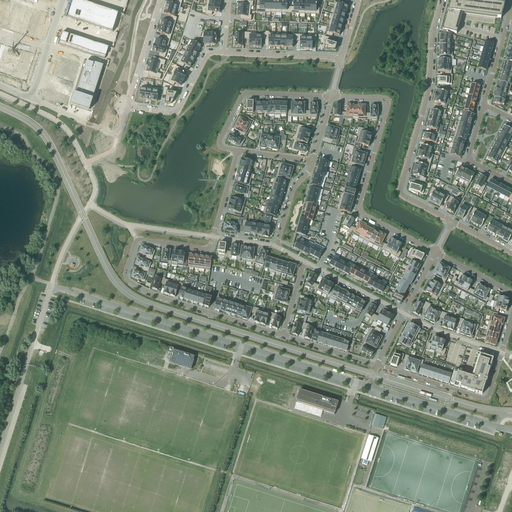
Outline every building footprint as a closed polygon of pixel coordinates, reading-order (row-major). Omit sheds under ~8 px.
[(0,0),(0,7),(5,10),(8,0),(0,0)] [(8,0),(5,10),(12,12),(15,0),(8,0)] [(19,0),(15,0),(12,12),(18,14),(22,1),(19,0)] [(72,0),(70,7),(70,8),(76,10),(79,1),(78,0),(77,0),(75,0),(72,0)] [(256,6),(256,13),(265,13),(265,0),(260,0),(260,6),(256,6)] [(443,28),(443,30),(444,31),(452,33),(456,34),(457,34),(462,14),(463,14),(463,12),(497,17),(497,18),(501,19),(502,14),(504,8),(504,6),(499,5),(499,4),(497,4),(494,4),(492,3),(492,4),(488,4),(488,3),(487,3),(484,2),(484,3),(480,3),(481,2),(479,2),(477,1),(476,2),(473,2),(473,1),(471,0),(469,0),(469,1),(465,1),(465,0),(451,0),(450,2),(450,3),(449,7),(449,8),(448,11),(447,13),(447,15),(448,16),(447,19),(446,19),(445,21),(445,23),(446,23),(446,24),(445,27),(444,27),(443,28)] [(22,1),(18,14),(25,16),(29,3),(22,1)] [(79,1),(76,10),(81,12),(84,2),(83,2),(79,1)] [(250,11),(251,7),(252,7),(253,2),(242,1),(242,4),(239,4),(238,10),(250,11)] [(287,1),(282,1),(281,13),(290,14),(291,7),(287,7),(287,6),(287,1)] [(299,14),(300,2),(296,1),(294,1),(294,7),(291,7),(290,14),(295,14),(297,14),(299,14)] [(84,2),(81,12),(87,14),(90,4),(89,4),(88,4),(85,2),(84,2)] [(167,3),(166,8),(176,12),(179,13),(180,7),(182,3),(175,2),(174,5),(167,3)] [(311,2),(310,15),(319,15),(319,8),(316,8),(316,6),(317,6),(317,5),(316,5),(316,2),(315,2),(311,2)] [(29,3),(25,16),(31,18),(35,5),(29,3)] [(346,12),(348,6),(344,5),(335,3),(333,9),(334,9),(335,9),(346,12)] [(90,4),(87,14),(93,16),(96,6),(95,6),(94,6),(94,5),(94,6),(90,5),(90,4)] [(35,5),(31,18),(38,20),(42,7),(35,5)] [(96,6),(93,16),(98,17),(101,8),(100,7),(100,8),(96,7),(96,6)] [(206,12),(205,15),(212,16),(212,12),(215,13),(216,13),(217,13),(219,13),(220,7),(207,6),(206,6),(206,12)] [(42,7),(38,20),(45,22),(49,9),(42,7)] [(67,18),(67,17),(71,19),(72,19),(73,20),(76,10),(70,8),(69,9),(67,18)] [(101,8),(98,17),(104,19),(107,10),(106,9),(105,9),(105,10),(102,8),(101,8)] [(166,8),(164,14),(171,16),(170,20),(176,22),(177,18),(175,17),(176,12),(166,8)] [(333,15),(344,18),(346,12),(335,9),(334,9),(333,15)] [(5,10),(1,22),(8,24),(12,12),(5,10)] [(76,10),(73,20),(77,21),(78,21),(81,12),(76,10)] [(107,10),(104,19),(110,21),(113,11),(112,11),(111,11),(107,10)] [(251,21),(252,16),(250,16),(250,11),(238,10),(238,16),(240,16),(240,20),(251,21)] [(113,11),(110,21),(116,23),(119,13),(118,13),(117,13),(113,12),(113,11)] [(12,12),(8,24),(14,26),(18,14),(12,12)] [(81,12),(78,21),(79,22),(82,23),(83,23),(84,23),(87,14),(81,12)] [(18,14),(14,26),(21,28),(25,16),(18,14)] [(87,14),(84,23),(88,24),(88,25),(89,25),(90,25),(93,16),(87,14)] [(343,24),(344,18),(333,15),(332,14),(332,15),(330,20),(343,24)] [(25,16),(21,28),(27,30),(31,18),(25,16)] [(93,16),(90,25),(94,26),(95,27),(98,17),(93,16)] [(98,17),(95,27),(96,27),(100,28),(99,28),(100,28),(101,29),(104,19),(98,17)] [(31,18),(27,30),(34,32),(38,20),(31,18)] [(104,19),(101,29),(105,30),(106,30),(107,31),(110,21),(104,19)] [(38,20),(34,32),(41,35),(45,22),(38,20)] [(162,23),(160,27),(173,31),(176,22),(170,20),(169,23),(168,23),(165,22),(165,21),(165,22),(162,21),(162,23),(161,23),(162,23)] [(330,20),(328,26),(329,27),(330,26),(341,30),(343,24),(330,20)] [(110,21),(107,31),(107,30),(111,31),(111,32),(112,32),(113,33),(116,23),(110,21)] [(332,37),(333,34),(339,36),(341,30),(330,26),(329,27),(328,32),(327,32),(326,35),(329,36),(332,37)] [(159,31),(159,33),(161,34),(162,35),(162,34),(165,35),(164,38),(170,40),(173,31),(160,27),(159,31)] [(202,32),(200,38),(204,38),(203,41),(203,44),(204,44),(205,44),(205,45),(206,45),(206,44),(207,45),(209,45),(210,45),(210,33),(202,32)] [(234,39),(234,42),(235,42),(235,43),(235,47),(239,47),(239,46),(242,46),(242,44),(242,43),(242,39),(246,39),(246,33),(236,32),(235,38),(234,38),(234,39)] [(268,47),(275,47),(275,34),(269,34),(269,32),(265,32),(265,33),(265,40),(269,40),(268,47)] [(441,35),(440,39),(453,41),(454,36),(452,35),(442,32),(441,35)] [(58,45),(59,45),(64,47),(68,35),(62,33),(59,42),(58,45)] [(246,33),(246,39),(249,39),(249,47),(255,47),(256,34),(256,33),(246,33)] [(256,34),(255,47),(261,48),(262,40),(265,40),(265,33),(262,33),(261,35),(256,34)] [(292,37),(287,37),(287,47),(293,48),(293,41),(296,41),(297,35),(292,34),(292,37)] [(64,47),(70,49),(73,37),(72,36),(68,35),(64,47)] [(306,49),(306,37),(306,35),(297,35),(296,41),(300,41),(300,49),(306,49)] [(312,50),(312,42),(316,42),(316,35),(306,35),(306,37),(306,49),(309,50),(312,50)] [(70,49),(75,50),(79,38),(78,38),(77,38),(74,37),(73,37),(70,49)] [(334,51),(335,51),(335,50),(337,44),(330,42),(331,39),(325,37),(324,41),(325,41),(322,50),(334,51)] [(75,50),(81,52),(85,40),(83,40),(79,39),(79,38),(75,50)] [(154,45),(154,46),(154,45),(167,49),(169,44),(170,40),(164,38),(163,41),(157,39),(156,41),(156,42),(156,43),(155,43),(154,45)] [(81,52),(87,54),(91,42),(89,42),(85,41),(85,40),(81,52)] [(2,41),(0,48),(0,53),(5,55),(9,43),(2,41)] [(189,47),(199,52),(201,46),(192,41),(189,47)] [(87,54),(92,56),(96,44),(95,43),(91,42),(87,54)] [(9,43),(5,55),(11,58),(15,45),(9,43)] [(92,56),(98,58),(102,46),(100,45),(100,46),(96,44),(97,44),(96,44),(92,56)] [(15,45),(11,58),(18,60),(22,47),(15,45)] [(154,48),(153,51),(155,52),(155,53),(156,53),(159,54),(159,57),(162,58),(165,58),(166,55),(168,49),(167,49),(154,45),(154,46),(154,48)] [(102,46),(98,58),(104,60),(105,57),(108,48),(107,47),(107,48),(106,47),(102,46)] [(188,46),(185,52),(196,57),(199,52),(189,47),(188,46)] [(22,47),(18,60),(24,62),(28,49),(22,47)] [(481,47),(479,52),(482,52),(482,53),(490,55),(492,50),(484,47),(484,48),(481,47)] [(28,49),(24,62),(31,64),(35,51),(28,49)] [(183,57),(193,62),(196,57),(185,52),(183,57)] [(5,55),(1,68),(7,70),(11,58),(5,55)] [(55,55),(52,65),(57,66),(60,57),(55,55)] [(179,62),(177,65),(182,68),(183,68),(184,65),(190,68),(193,62),(183,57),(182,56),(179,62)] [(437,60),(437,64),(438,64),(438,65),(451,66),(455,66),(456,61),(453,60),(454,58),(454,57),(452,57),(446,56),(446,57),(445,58),(445,60),(438,59),(438,60),(437,60)] [(60,57),(57,66),(62,68),(65,59),(60,57)] [(11,58),(7,70),(14,72),(18,60),(11,58)] [(150,60),(148,66),(159,69),(160,70),(161,65),(164,66),(166,61),(154,58),(153,61),(150,60)] [(65,59),(62,68),(67,70),(70,60),(65,59)] [(18,60),(14,72),(20,74),(24,62),(18,60)] [(70,60),(67,70),(72,71),(75,62),(70,60)] [(84,60),(84,61),(82,67),(83,68),(84,68),(81,76),(77,87),(75,95),(73,94),(72,94),(68,106),(70,106),(79,109),(88,112),(92,100),(97,82),(102,66),(98,65),(91,63),(91,62),(84,60)] [(24,62),(20,74),(27,76),(31,64),(24,62)] [(75,62),(72,71),(77,73),(80,64),(75,62)] [(52,65),(49,74),(54,76),(57,66),(52,65)] [(438,65),(437,72),(445,72),(445,75),(451,75),(451,72),(451,66),(438,65)] [(57,66),(54,76),(59,77),(62,68),(57,66)] [(148,66),(146,72),(149,72),(148,76),(160,80),(161,75),(158,74),(159,69),(148,66)] [(174,69),(172,75),(184,81),(187,75),(184,74),(180,72),(182,69),(176,66),(174,69)] [(62,68),(59,77),(64,79),(67,70),(62,68)] [(67,70),(64,79),(69,81),(72,71),(67,70)] [(72,71),(69,81),(74,82),(77,73),(72,71)] [(501,74),(501,77),(511,80),(511,74),(503,72),(502,74),(501,74)] [(169,80),(168,83),(173,86),(175,83),(178,85),(181,86),(182,85),(182,84),(183,83),(184,81),(172,75),(169,80)] [(437,79),(437,81),(438,81),(438,84),(449,85),(451,85),(452,75),(451,75),(445,75),(444,78),(441,78),(437,78),(437,79)] [(500,82),(511,86),(511,81),(511,80),(501,77),(500,80),(500,82)] [(499,82),(497,87),(509,91),(511,86),(500,82),(499,82)] [(497,87),(495,92),(506,95),(505,96),(508,96),(509,91),(497,87)] [(153,88),(151,101),(157,102),(158,97),(158,96),(159,91),(159,89),(153,88)] [(164,88),(163,96),(166,96),(166,101),(165,104),(171,104),(172,104),(174,100),(177,94),(178,93),(167,91),(168,88),(164,88)] [(44,89),(41,97),(67,105),(70,97),(44,89)] [(435,93),(435,96),(448,100),(448,99),(449,94),(450,94),(451,91),(445,89),(444,92),(437,90),(436,93),(435,93)] [(467,89),(465,93),(469,94),(469,95),(477,97),(478,92),(470,89),(470,90),(467,89)] [(495,92),(494,98),(495,98),(504,100),(505,96),(506,95),(495,92)] [(435,99),(434,102),(441,104),(440,107),(446,109),(449,100),(448,99),(448,100),(435,96),(434,99),(435,99)] [(494,101),(494,103),(499,105),(498,107),(502,109),(503,109),(504,107),(505,101),(504,100),(495,98),(494,101)] [(246,103),(243,108),(246,110),(247,110),(247,113),(247,114),(253,115),(253,116),(256,116),(256,114),(256,109),(253,109),(254,102),(247,102),(247,103),(246,103)] [(288,111),(288,117),(291,117),(297,118),(298,103),(297,103),(293,103),(292,103),(292,104),(291,111),(288,111)] [(298,103),(297,118),(303,118),(307,118),(307,111),(304,111),(304,106),(304,104),(303,104),(299,103),(298,103)] [(307,111),(307,118),(310,118),(316,118),(317,116),(317,112),(317,108),(317,104),(316,104),(311,104),(310,104),(310,112),(307,111)] [(333,108),(333,111),(334,111),(334,114),(334,116),(334,119),(340,119),(343,119),(343,113),(340,113),(341,106),(341,105),(334,105),(334,108),(333,108)] [(343,113),(343,119),(347,119),(353,120),(353,117),(353,107),(353,106),(352,106),(352,105),(348,105),(347,105),(347,113),(343,113)] [(358,117),(358,120),(364,120),(364,121),(367,121),(368,120),(368,114),(364,114),(365,109),(365,106),(364,106),(359,106),(358,106),(358,107),(358,117)] [(368,114),(368,120),(372,120),(377,121),(377,118),(377,115),(378,115),(378,110),(377,110),(378,106),(376,106),(372,106),(371,106),(371,111),(371,114),(368,114)] [(432,110),(430,116),(440,119),(442,120),(444,114),(445,114),(446,111),(439,109),(439,112),(432,110)] [(463,112),(462,117),(472,120),(473,115),(470,114),(463,112)] [(430,116),(428,122),(439,125),(439,124),(440,119),(430,116)] [(460,122),(470,125),(472,120),(462,117),(460,122)] [(238,123),(237,124),(248,129),(250,130),(252,125),(254,122),(248,119),(247,121),(240,118),(240,119),(239,119),(237,123),(238,123)] [(458,121),(456,127),(469,130),(470,125),(460,122),(458,121)] [(428,122),(426,128),(433,130),(433,133),(439,134),(440,131),(439,131),(441,125),(439,124),(439,125),(428,122)] [(235,128),(234,129),(241,133),(240,135),(245,138),(247,135),(250,130),(248,129),(237,124),(235,128)] [(297,129),(296,134),(298,135),(309,138),(311,132),(304,130),(305,127),(298,125),(297,129)] [(327,132),(326,132),(338,136),(340,136),(338,135),(339,130),(342,131),(342,127),(336,125),(335,128),(328,126),(328,127),(327,130),(326,132),(327,132)] [(504,126),(501,132),(511,137),(511,136),(511,130),(511,129),(510,129),(508,128),(504,126)] [(456,127),(455,132),(467,136),(469,130),(456,127)] [(359,128),(357,137),(370,141),(372,135),(365,133),(366,130),(359,128)] [(325,137),(325,138),(332,141),(331,144),(337,145),(340,136),(338,136),(326,132),(326,133),(325,137)] [(454,137),(453,137),(465,141),(466,141),(467,136),(455,132),(454,137)] [(501,132),(499,137),(508,142),(511,137),(501,132)] [(259,133),(258,140),(261,140),(260,148),(261,148),(265,149),(266,149),(268,137),(268,135),(262,134),(259,133)] [(425,134),(423,140),(434,143),(436,144),(438,138),(439,138),(440,138),(444,139),(445,136),(440,135),(439,134),(433,133),(432,136),(425,134)] [(294,140),(293,143),(295,144),(296,144),(299,145),(300,142),(301,142),(305,144),(308,144),(309,138),(298,135),(296,134),(294,140)] [(232,135),(229,141),(231,142),(230,143),(235,145),(236,144),(239,146),(241,147),(245,138),(240,135),(238,138),(232,135)] [(273,138),(271,150),(272,150),(277,150),(278,150),(279,143),(282,143),(282,141),(283,136),(279,135),(279,136),(274,136),(273,138)] [(355,143),(354,146),(360,148),(361,145),(369,147),(370,141),(357,137),(355,143)] [(453,137),(451,143),(453,144),(454,144),(464,146),(465,141),(453,137),(454,137),(453,137)] [(499,137),(496,142),(505,147),(508,142),(499,137)] [(496,142),(493,148),(504,154),(507,148),(505,147),(496,142)] [(293,143),(291,149),(294,150),(305,153),(305,152),(307,148),(306,148),(307,147),(304,146),(299,145),(296,144),(295,144),(293,143)] [(420,148),(419,151),(431,155),(431,154),(432,149),(434,150),(435,146),(429,144),(428,147),(421,145),(420,149),(420,148)] [(452,149),(462,152),(464,146),(454,144),(453,144),(452,149)] [(353,151),(351,157),(353,157),(365,161),(365,160),(366,156),(366,155),(366,154),(359,152),(360,151),(360,149),(354,148),(353,151)] [(450,149),(448,155),(450,155),(451,156),(460,158),(462,152),(452,149),(450,148),(450,149)] [(493,148),(490,153),(499,158),(501,159),(504,154),(493,148)] [(419,154),(418,157),(425,159),(424,162),(430,164),(433,155),(431,154),(431,155),(419,151),(418,154),(419,154)] [(490,153),(487,159),(489,159),(491,160),(490,161),(494,163),(494,162),(497,164),(499,158),(490,153)] [(348,162),(347,165),(355,168),(356,164),(363,167),(363,166),(365,161),(364,161),(365,161),(353,157),(351,157),(350,162),(348,162)] [(241,164),(241,165),(242,166),(252,168),(254,169),(256,164),(256,163),(254,162),(243,159),(241,164)] [(321,159),(319,165),(327,167),(331,168),(332,164),(332,163),(329,162),(321,159)] [(415,166),(414,169),(425,173),(428,173),(430,164),(424,162),(423,165),(416,163),(415,166)] [(280,164),(278,170),(291,174),(292,173),(293,170),(293,169),(293,168),(282,164),(280,164)] [(242,166),(240,171),(253,175),(253,174),(250,174),(251,173),(252,168),(242,166)] [(454,171),(453,175),(455,176),(459,179),(460,179),(465,170),(460,167),(459,167),(459,168),(458,170),(457,172),(454,171)] [(351,168),(349,173),(359,176),(361,171),(357,169),(351,168)] [(414,169),(413,173),(413,175),(420,177),(419,181),(425,182),(426,179),(424,178),(425,173),(414,169)] [(276,175),(275,179),(282,180),(282,178),(286,179),(290,180),(290,179),(291,174),(278,170),(278,171),(276,175)] [(459,179),(459,180),(464,183),(465,181),(469,172),(465,170),(460,179),(459,179)] [(240,171),(239,177),(251,180),(253,175),(240,171)] [(464,183),(464,184),(468,186),(469,184),(470,184),(471,180),(474,175),(469,172),(465,181),(464,183)] [(349,173),(347,178),(358,181),(359,176),(349,173)] [(475,186),(474,187),(479,189),(480,190),(479,191),(482,192),(484,189),(485,187),(483,185),(485,181),(486,179),(485,178),(485,177),(484,177),(483,176),(482,176),(481,176),(480,176),(478,179),(475,186)] [(239,177),(237,183),(239,184),(244,185),(250,187),(250,186),(249,186),(250,182),(251,180),(239,177)] [(274,178),(273,184),(285,188),(287,182),(283,181),(282,180),(275,179),(274,178)] [(347,178),(346,184),(356,186),(358,181),(347,178)] [(491,180),(487,188),(491,190),(495,182),(491,180)] [(495,182),(491,190),(496,192),(500,185),(495,182)] [(410,184),(408,191),(418,196),(418,193),(420,194),(423,195),(425,185),(419,183),(418,186),(414,185),(410,184)] [(273,184),(271,190),(283,194),(285,188),(273,184)] [(346,184),(344,189),(356,192),(355,191),(356,186),(346,184)] [(234,191),(234,192),(238,193),(237,194),(242,195),(242,194),(245,195),(248,196),(249,190),(250,187),(244,185),(243,188),(236,186),(236,187),(234,191)] [(500,185),(496,192),(500,195),(504,187),(500,185)] [(432,195),(429,201),(430,202),(429,202),(433,204),(433,203),(434,204),(440,194),(441,192),(436,190),(432,187),(429,193),(432,195)] [(500,195),(499,198),(503,200),(509,189),(504,187),(500,195)] [(342,193),(342,194),(354,197),(356,192),(344,189),(343,194),(342,193)] [(511,191),(509,189),(503,200),(507,202),(508,200),(509,200),(511,194),(511,191)] [(271,190),(269,196),(282,199),(283,194),(271,190)] [(440,194),(434,204),(440,207),(442,203),(443,200),(446,202),(449,196),(446,195),(441,192),(440,194)] [(342,194),(340,199),(353,202),(354,197),(342,194)] [(270,199),(269,202),(280,205),(282,199),(269,196),(270,196),(270,199)] [(232,198),(230,204),(243,208),(245,202),(246,199),(240,197),(239,200),(232,198)] [(308,197),(307,203),(317,206),(317,205),(315,205),(317,200),(308,197)] [(449,207),(447,210),(448,211),(448,212),(451,213),(453,213),(456,208),(458,203),(459,201),(453,198),(451,197),(450,197),(448,202),(450,204),(449,207)] [(340,200),(339,204),(351,208),(353,202),(340,199),(340,200)] [(266,201),(265,207),(277,211),(279,205),(280,205),(269,202),(266,201)] [(307,203),(306,203),(308,203),(307,208),(315,211),(317,206),(307,203)] [(230,204),(228,210),(235,212),(235,215),(241,217),(242,214),(243,208),(230,204)] [(339,204),(337,210),(340,210),(350,213),(351,208),(339,204)] [(457,215),(457,216),(458,217),(463,219),(466,212),(469,214),(472,208),(469,207),(463,204),(457,215)] [(265,207),(263,213),(265,214),(275,217),(277,211),(265,207)] [(473,215),(470,222),(472,223),(472,224),(475,225),(482,212),(474,208),(473,209),(471,214),(473,215)] [(482,212),(475,225),(478,227),(479,226),(481,228),(484,221),(487,223),(490,217),(487,215),(482,212)] [(343,227),(342,229),(345,231),(348,232),(350,233),(351,234),(354,228),(351,226),(354,220),(349,217),(347,220),(346,219),(343,224),(344,225),(343,227)] [(490,224),(487,230),(489,232),(489,233),(492,234),(498,222),(493,219),(493,218),(490,217),(487,223),(490,224)] [(243,220),(242,227),(245,227),(244,233),(251,234),(252,222),(252,223),(246,222),(247,221),(243,220)] [(498,222),(492,234),(495,236),(495,235),(497,236),(503,226),(504,225),(503,224),(498,222)] [(224,230),(224,231),(225,231),(228,231),(231,232),(235,232),(236,232),(236,231),(237,227),(237,226),(236,226),(235,225),(234,225),(234,224),(228,223),(228,224),(226,224),(225,224),(224,225),(224,229),(224,230)] [(350,233),(350,235),(353,236),(354,235),(359,238),(360,236),(365,225),(361,223),(360,223),(356,229),(354,228),(351,234),(350,233)] [(264,224),(264,226),(262,236),(262,237),(269,238),(270,226),(270,225),(264,224)] [(360,236),(359,238),(364,240),(365,238),(370,229),(366,227),(365,227),(366,226),(365,225),(360,236)] [(503,226),(497,236),(502,239),(503,239),(508,228),(503,226)] [(502,239),(502,240),(508,243),(509,241),(511,236),(511,228),(509,227),(508,228),(503,239),(502,239)] [(365,238),(364,240),(368,243),(370,241),(374,231),(371,230),(371,229),(371,230),(370,229),(365,238)] [(370,241),(368,243),(373,245),(374,243),(379,234),(376,232),(375,232),(374,231),(370,241)] [(374,243),(373,245),(378,248),(381,250),(384,244),(382,243),(384,239),(385,236),(384,235),(380,233),(379,234),(374,243)] [(384,244),(381,250),(384,251),(390,254),(391,252),(396,242),(391,239),(388,244),(387,245),(384,244)] [(294,248),(293,248),(298,251),(303,242),(298,240),(294,248)] [(303,242),(298,251),(303,253),(308,245),(303,242)] [(391,252),(390,254),(395,257),(398,259),(401,253),(398,251),(402,245),(396,242),(391,252)] [(219,244),(217,250),(219,251),(218,254),(218,257),(224,258),(227,258),(228,252),(225,251),(226,248),(226,244),(225,244),(221,243),(220,243),(219,243),(219,244)] [(228,252),(227,258),(231,259),(231,256),(233,257),(237,257),(238,254),(239,246),(238,245),(233,245),(232,245),(231,252),(228,252)] [(308,245),(303,253),(308,256),(313,246),(312,247),(308,245)] [(313,246),(308,256),(309,254),(314,257),(318,249),(313,246)] [(140,252),(139,253),(147,255),(146,258),(152,260),(153,257),(155,251),(153,250),(149,249),(145,247),(145,248),(141,247),(141,248),(140,252)] [(237,257),(236,261),(240,261),(240,259),(246,260),(248,248),(247,248),(243,247),(242,247),(241,255),(238,254),(237,257)] [(246,260),(246,262),(252,263),(255,264),(256,257),(253,257),(254,249),(253,249),(249,248),(248,248),(246,260)] [(318,249),(314,257),(319,259),(323,251),(318,249)] [(412,249),(407,258),(411,260),(413,261),(415,258),(421,261),(424,256),(424,255),(423,255),(424,255),(418,252),(417,252),(414,250),(412,249)] [(159,257),(158,263),(162,264),(168,265),(168,262),(169,258),(170,251),(169,251),(169,250),(165,250),(164,250),(162,257),(159,257)] [(168,262),(168,265),(171,265),(177,266),(179,252),(173,251),(173,253),(172,259),(169,258),(168,262)] [(256,257),(255,264),(257,264),(263,266),(264,264),(266,258),(267,253),(266,252),(267,252),(262,251),(261,251),(260,254),(259,258),(256,257)] [(179,252),(177,266),(183,267),(186,267),(187,264),(187,261),(184,260),(185,253),(179,252)] [(368,256),(366,260),(380,266),(381,263),(368,256)] [(333,257),(329,265),(334,267),(338,260),(333,257)] [(266,263),(264,268),(270,270),(273,260),(271,259),(268,258),(267,258),(266,263)] [(136,264),(136,265),(143,267),(142,270),(148,272),(149,269),(151,263),(149,262),(145,261),(146,261),(141,259),(141,260),(138,259),(137,260),(136,264)] [(270,270),(269,272),(274,274),(278,262),(276,261),(276,260),(273,259),(273,260),(270,270)] [(338,260),(334,267),(339,270),(343,262),(338,260)] [(278,262),(274,274),(275,274),(275,273),(280,275),(284,263),(282,263),(282,262),(278,261),(278,262)] [(408,267),(417,272),(420,266),(411,261),(409,265),(408,267)] [(343,262),(339,270),(344,272),(348,265),(343,262)] [(284,263),(280,275),(281,275),(281,274),(286,275),(289,265),(287,264),(284,263)] [(439,263),(436,269),(448,275),(450,269),(449,269),(439,263)] [(289,265),(286,275),(292,277),(296,266),(295,266),(290,264),(289,264),(289,265)] [(348,265),(344,272),(348,275),(353,266),(352,267),(348,265)] [(353,266),(348,275),(349,275),(349,274),(354,276),(358,268),(353,266)] [(407,266),(405,271),(407,272),(415,276),(417,272),(408,267),(407,266)] [(358,268),(354,276),(359,279),(363,271),(358,268)] [(436,269),(433,274),(440,278),(438,281),(439,282),(444,284),(449,275),(448,275),(436,269)] [(132,276),(132,277),(135,278),(135,279),(139,280),(143,281),(145,282),(147,276),(148,272),(142,270),(141,273),(134,271),(133,272),(132,276)] [(367,273),(363,281),(368,284),(371,277),(372,277),(372,276),(374,273),(369,270),(367,274),(367,273)] [(363,271),(359,279),(363,281),(367,273),(363,271)] [(407,272),(404,276),(413,281),(415,276),(407,272)] [(306,284),(305,286),(310,289),(313,290),(316,284),(313,283),(317,276),(311,273),(310,276),(309,275),(307,280),(306,284)] [(155,278),(152,289),(158,291),(160,283),(163,284),(162,285),(163,286),(165,279),(165,278),(161,277),(156,275),(155,278)] [(401,280),(410,285),(413,281),(404,276),(402,281),(401,280)] [(455,281),(452,287),(461,291),(467,279),(462,276),(458,283),(455,281)] [(368,284),(367,285),(372,287),(376,280),(372,277),(371,277),(368,284)] [(165,279),(163,286),(166,286),(163,294),(169,296),(173,282),(168,280),(165,279)] [(316,284),(313,290),(316,292),(317,291),(322,293),(328,282),(323,279),(319,286),(316,284)] [(467,279),(461,291),(466,294),(465,295),(468,297),(469,296),(472,290),(469,288),(473,282),(467,279)] [(376,280),(372,287),(377,290),(381,282),(376,280)] [(401,280),(399,285),(407,289),(409,285),(410,285),(401,280)] [(431,281),(429,286),(439,292),(441,293),(444,287),(445,288),(446,285),(444,284),(439,282),(438,284),(431,281)] [(173,282),(169,296),(175,297),(178,290),(180,291),(182,287),(183,284),(179,283),(179,284),(173,282)] [(328,282),(322,293),(325,295),(327,296),(326,298),(329,300),(333,293),(330,292),(334,285),(328,282)] [(381,282),(377,290),(382,293),(386,285),(381,282)] [(75,288),(89,292),(91,287),(77,283),(75,288)] [(275,288),(274,294),(287,297),(288,297),(289,292),(289,291),(282,289),(283,286),(280,286),(277,285),(276,284),(275,288)] [(399,285),(396,289),(404,294),(407,289),(399,285)] [(472,290),(469,296),(477,300),(484,288),(478,285),(475,291),(472,290)] [(429,286),(426,292),(432,295),(431,298),(437,301),(438,298),(436,297),(439,292),(429,286)] [(179,294),(178,297),(184,299),(187,290),(187,289),(182,287),(180,291),(179,294)] [(333,293),(329,300),(330,299),(335,302),(341,290),(339,289),(336,287),(333,293)] [(484,288),(477,300),(486,304),(489,299),(486,297),(489,290),(484,288)] [(394,294),(403,299),(402,298),(404,295),(404,294),(396,289),(394,294)] [(341,290),(335,302),(340,304),(346,292),(343,291),(341,290)] [(346,292),(340,304),(341,302),(346,304),(345,306),(351,295),(346,293),(346,292)] [(66,302),(68,296),(58,293),(56,299),(66,302)] [(393,293),(390,299),(396,301),(399,303),(400,304),(403,299),(394,294),(393,293)] [(272,299),(271,303),(277,304),(278,301),(286,303),(286,302),(287,298),(287,297),(274,294),(272,299)] [(351,295),(345,306),(350,308),(349,309),(350,309),(356,298),(351,295)] [(203,305),(203,306),(208,308),(212,298),(206,296),(203,305)] [(218,299),(214,309),(218,310),(219,310),(220,310),(224,298),(218,296),(218,299)] [(497,302),(508,305),(510,299),(498,296),(497,302)] [(220,310),(223,311),(224,312),(225,312),(226,312),(230,300),(224,298),(220,310)] [(302,299),(300,305),(314,309),(312,308),(314,303),(315,303),(316,300),(310,298),(309,301),(302,299)] [(356,298),(350,309),(354,312),(360,300),(356,298)] [(226,312),(228,313),(230,313),(230,314),(230,313),(231,314),(235,301),(230,300),(226,312)] [(360,300),(354,312),(359,314),(360,312),(365,303),(360,300)] [(419,300),(412,312),(418,315),(421,309),(424,310),(428,303),(425,302),(424,303),(419,300)] [(81,301),(80,306),(86,307),(86,308),(92,310),(94,304),(81,301)] [(231,314),(234,315),(235,315),(236,315),(237,315),(240,303),(235,301),(231,314)] [(494,302),(492,311),(498,312),(499,309),(506,311),(508,306),(508,305),(497,302),(494,301),(494,302)] [(237,315),(236,316),(239,316),(241,317),(242,317),(241,318),(242,318),(246,305),(240,303),(237,315)] [(427,312),(423,318),(429,321),(435,309),(430,306),(431,305),(428,303),(424,310),(427,312)] [(365,315),(364,317),(369,320),(369,321),(372,322),(376,316),(373,314),(376,307),(371,304),(365,315)] [(246,305),(242,318),(242,319),(247,320),(248,320),(250,313),(253,314),(255,308),(252,307),(246,305)] [(300,305),(298,311),(306,313),(305,316),(311,318),(312,315),(314,309),(300,305)] [(255,308),(253,314),(256,315),(254,322),(260,324),(264,311),(258,309),(255,308)] [(435,309),(429,321),(434,324),(438,317),(441,319),(443,313),(435,309)] [(376,316),(372,322),(373,321),(376,323),(377,321),(382,324),(387,313),(382,310),(378,317),(376,316)] [(264,311),(260,324),(265,326),(268,319),(271,320),(273,313),(269,312),(264,311)] [(491,312),(489,321),(501,325),(502,325),(504,319),(497,317),(498,314),(491,312)] [(273,313),(271,320),(274,320),(271,328),(278,330),(278,327),(279,327),(281,322),(280,322),(281,319),(282,316),(276,314),(273,313)] [(387,313),(382,324),(388,326),(393,316),(387,313)] [(443,313),(441,319),(444,320),(441,327),(447,329),(452,316),(446,314),(443,313)] [(452,316),(447,329),(453,331),(456,324),(459,325),(461,319),(452,316)] [(461,319),(459,325),(462,326),(459,333),(465,335),(470,322),(461,319)] [(293,326),(292,331),(292,332),(292,334),(298,336),(300,329),(303,330),(305,324),(296,321),(295,323),(294,326),(293,326)] [(489,321),(487,326),(500,330),(501,326),(501,325),(489,321)] [(470,322),(465,335),(471,337),(473,330),(476,331),(478,325),(470,322)] [(407,327),(407,328),(418,334),(420,329),(418,328),(409,323),(407,327)] [(305,324),(303,330),(306,331),(304,338),(310,340),(311,337),(313,332),(314,327),(308,325),(305,324)] [(486,332),(487,332),(498,335),(499,331),(500,331),(499,331),(500,330),(487,326),(486,332)] [(369,331),(366,337),(379,343),(379,342),(381,338),(375,334),(376,331),(370,328),(369,331)] [(406,329),(404,333),(415,339),(418,334),(407,328),(406,328),(406,329)] [(312,339),(311,340),(313,341),(317,342),(320,331),(315,329),(314,332),(312,339)] [(485,337),(486,338),(487,337),(497,340),(498,337),(498,336),(498,335),(487,332),(485,337)] [(401,338),(413,344),(415,339),(404,333),(403,334),(401,338)] [(363,342),(362,345),(368,348),(369,345),(376,349),(376,348),(378,344),(379,343),(366,337),(363,342)] [(428,343),(426,349),(429,350),(430,348),(436,350),(440,339),(434,337),(431,344),(428,343)] [(486,338),(485,343),(495,346),(496,342),(497,342),(496,341),(497,340),(487,337),(486,338)] [(401,339),(399,343),(408,348),(410,349),(413,344),(401,338),(401,339)] [(436,350),(435,352),(444,356),(446,349),(443,348),(446,341),(440,339),(436,350)] [(344,341),(341,350),(342,350),(343,350),(347,351),(349,343),(344,341)] [(362,345),(359,350),(361,352),(371,357),(374,351),(368,348),(362,345)] [(165,362),(179,366),(191,370),(195,357),(174,350),(175,349),(168,347),(164,361),(165,362)] [(8,361),(11,351),(6,350),(3,359),(8,361)] [(392,357),(389,363),(390,364),(390,365),(397,367),(399,360),(402,361),(404,355),(395,352),(393,358),(392,357)] [(451,382),(450,384),(454,385),(454,386),(455,383),(461,385),(460,387),(461,388),(467,390),(468,390),(469,387),(475,389),(474,392),(482,395),(483,390),(485,384),(486,382),(487,379),(488,376),(488,375),(490,368),(491,365),(488,364),(489,362),(492,363),(492,362),(493,358),(478,353),(477,356),(478,356),(479,357),(474,375),(475,376),(475,378),(457,372),(454,371),(454,372),(451,382)] [(405,355),(403,361),(406,362),(404,370),(410,371),(414,358),(409,356),(405,355)] [(414,358),(410,371),(416,373),(418,366),(421,367),(422,365),(423,361),(414,358)] [(323,411),(334,415),(338,402),(300,390),(295,403),(323,411)] [(368,436),(361,458),(371,461),(378,438),(368,436)]
